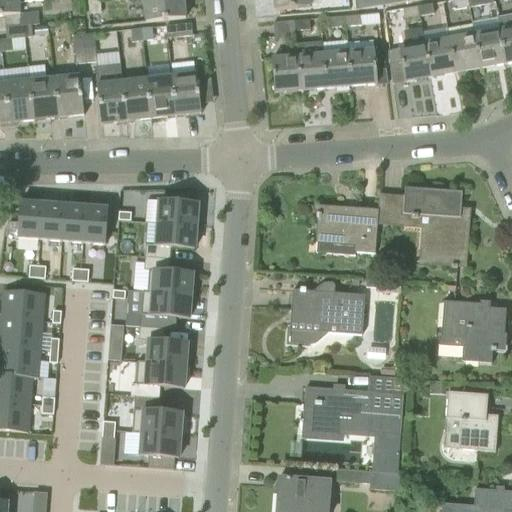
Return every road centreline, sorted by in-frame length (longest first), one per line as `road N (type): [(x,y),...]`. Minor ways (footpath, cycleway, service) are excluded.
road 1 (residential): [(217,490),(241,160)]
road 2 (residential): [(241,160),(492,140)]
road 3 (residential): [(0,166),(241,160)]
road 4 (residential): [(0,473),(217,490)]
road 5 (residential): [(241,160),(225,0)]
